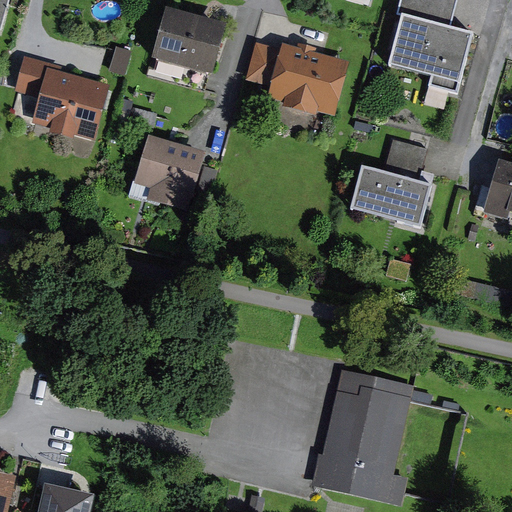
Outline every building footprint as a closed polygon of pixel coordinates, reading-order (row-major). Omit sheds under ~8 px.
[(0,0),(0,31),(9,34),(18,0),(0,0)] [(414,17),(401,63),(441,74),(438,85),(465,93),(468,81),(471,82),(485,32),(459,25),(465,0),(408,0),(404,15),(414,17)] [(238,22),(177,6),(163,57),(225,73),(238,22)] [(290,51),(263,43),(253,79),(281,87),(278,98),(294,103),(293,107),(325,116),(326,111),(344,116),(360,62),(323,52),(324,48),(306,43),(305,47),(292,43),(290,51)] [(124,47),(116,71),(130,76),(138,51),(124,47)] [(32,56),(22,91),(49,98),(42,123),(59,127),(57,133),(82,140),(83,136),(103,141),(119,85),(69,71),(70,66),(32,56)] [(217,151),(158,135),(145,184),(160,188),(157,199),(196,210),(202,191),(206,192),(217,151)] [(393,171),(373,165),(362,208),(431,226),(442,186),(439,185),(442,174),(430,170),(436,149),(402,140),(393,171)] [(511,159),(493,211),(511,217),(511,159)] [(418,265),(398,259),(394,276),(414,281),(418,265)] [(350,370),(331,455),(326,454),(322,474),(319,487),(409,507),(412,495),(416,478),(402,475),(419,401),(422,386),(350,370)] [(0,511),(18,511),(27,476),(0,469),(0,511)] [(102,511),(106,496),(56,486),(50,511),(102,511)]
